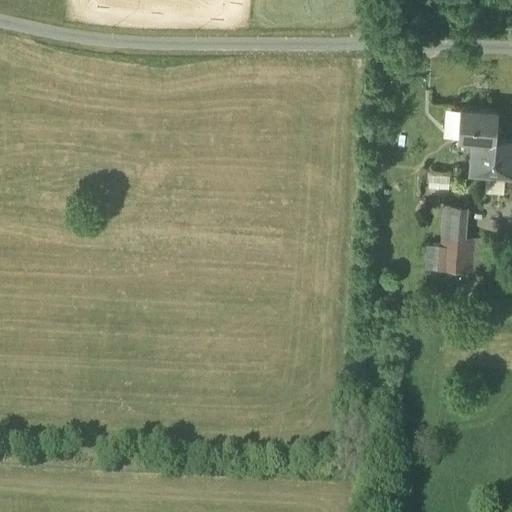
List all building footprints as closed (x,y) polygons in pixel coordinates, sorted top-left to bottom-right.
[(494,142),(494,140),(497,111),(460,108),(457,139),(472,140),(471,150),(488,152),(490,142),(494,142)] [(488,152),(471,150),(469,174),(511,178),(511,141),(494,140),(494,142),(490,142),(488,152)] [(430,191),(452,192),(453,176),(430,176),(430,191)] [(482,272),(484,237),(465,236),(468,206),(440,204),(437,245),(425,244),(424,268),(482,272)] [(474,322),(502,323),(503,310),(474,309),(474,322)]
